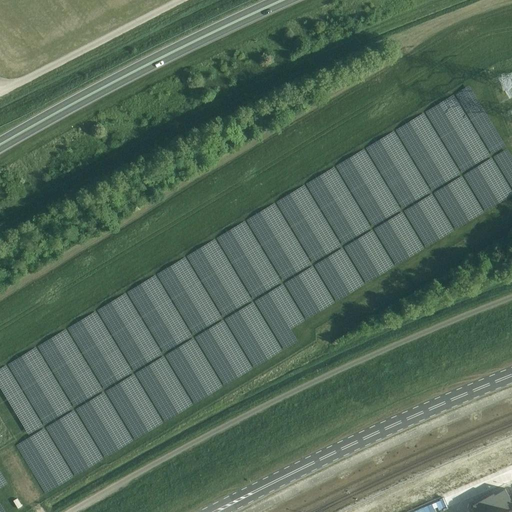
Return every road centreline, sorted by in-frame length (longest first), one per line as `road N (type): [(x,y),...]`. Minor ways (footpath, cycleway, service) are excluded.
road 1 (unclassified): [(511,298),(290,394),(70,511)]
road 2 (secondary): [(215,511),(511,378)]
road 3 (trunk): [(285,0),(0,146)]
